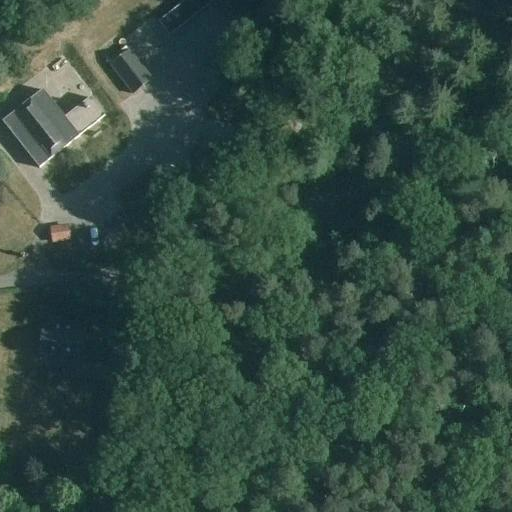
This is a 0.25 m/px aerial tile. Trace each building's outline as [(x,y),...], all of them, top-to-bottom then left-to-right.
[(187,0),(159,23),(171,38),(217,2),(215,0),(187,0)] [(221,0),(219,5),(216,13),(244,24),(252,0),(221,0)] [(109,67),(133,97),(153,81),(129,51),(109,67)] [(39,168),(104,116),(89,98),(65,118),(43,91),(3,123),(39,168)] [(136,209),(141,215),(150,208),(145,202),(136,209)] [(50,228),(52,245),(71,242),(69,226),(50,228)] [(82,340),(77,339),(78,324),(48,321),(47,336),(44,336),(42,354),(50,355),(49,359),(70,362),(71,357),(80,358),(82,340)] [(52,381),(66,382),(67,374),(53,373),(52,381)]
